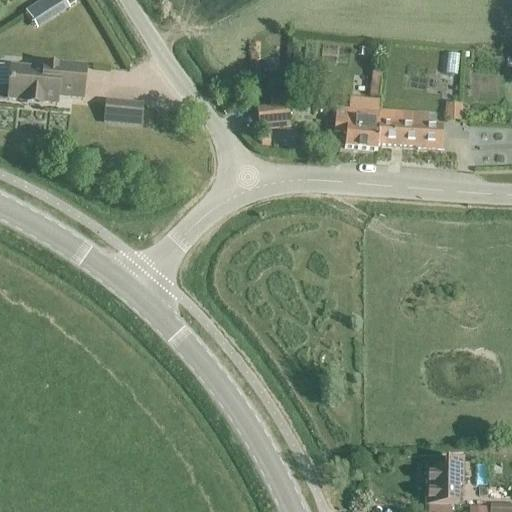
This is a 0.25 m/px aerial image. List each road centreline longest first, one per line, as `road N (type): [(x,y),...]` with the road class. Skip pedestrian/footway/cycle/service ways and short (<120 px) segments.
road 1 (secondary): [(294,511),(238,410),(131,294)]
road 2 (unclassified): [(245,178),(511,196)]
road 3 (unclassified): [(245,178),(124,0)]
road 4 (unclassified): [(131,294),(245,178)]
road 5 (secondary): [(131,294),(0,208)]
